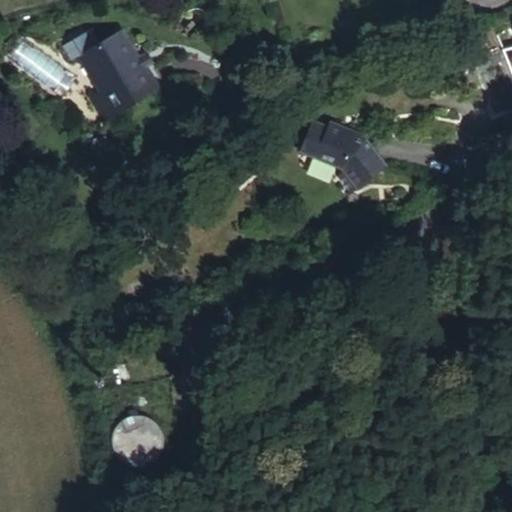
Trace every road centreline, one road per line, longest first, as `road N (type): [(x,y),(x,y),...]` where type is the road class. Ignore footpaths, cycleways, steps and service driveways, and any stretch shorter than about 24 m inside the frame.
road 1 (residential): [(186,412),(187,357),(200,327),(447,213),(489,152),(511,134)]
road 2 (track): [(462,511),(467,384),(447,213)]
road 3 (unknown): [(511,4),(367,46)]
